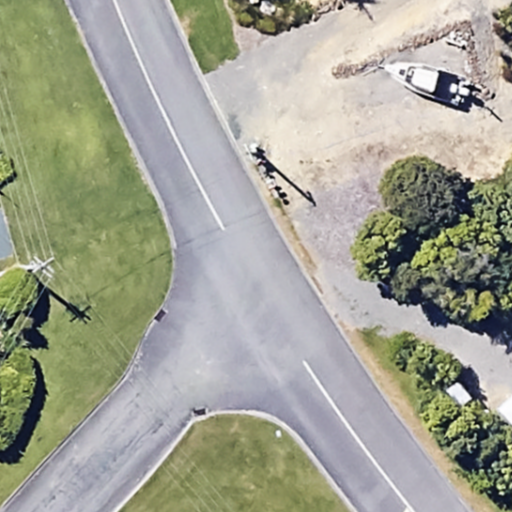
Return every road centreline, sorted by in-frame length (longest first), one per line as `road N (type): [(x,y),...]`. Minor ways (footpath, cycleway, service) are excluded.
road 1 (tertiary): [(116,0),(251,289)]
road 2 (residential): [(251,289),(47,511)]
road 3 (tertiary): [(251,289),(410,511)]
